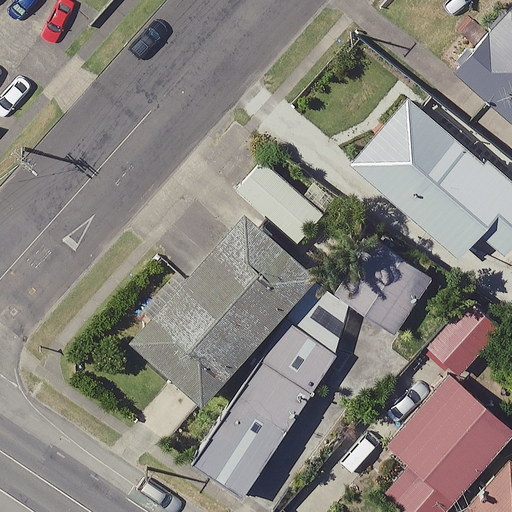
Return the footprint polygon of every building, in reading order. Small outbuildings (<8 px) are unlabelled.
[(511,19),(464,75),(511,116),(511,19)] [(511,180),(418,99),(359,166),(469,260),(488,238),(511,258),(511,180)] [(270,164),(245,192),(302,242),(327,214),(270,164)] [(261,216),(145,343),(217,408),(333,281),(261,216)] [(341,294),(403,333),(438,278),(376,239),(341,294)] [(437,349),(468,375),(508,329),(477,303),(437,349)] [(301,325),(206,464),(255,497),(350,358),(301,325)] [(453,511),(511,446),(511,422),(458,375),(395,446),(416,465),(392,493),(413,511),(453,511)] [(511,511),(511,463),(470,511),(511,511)]
